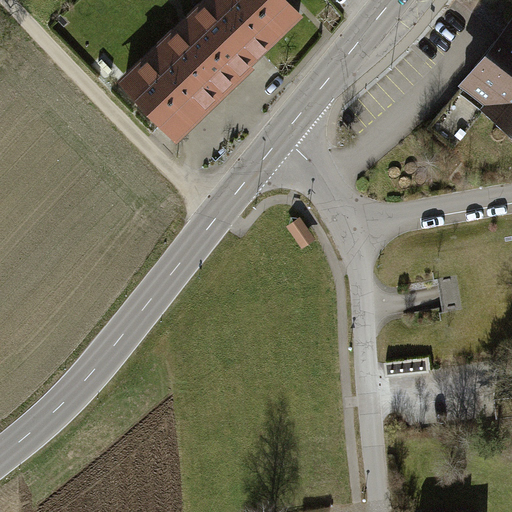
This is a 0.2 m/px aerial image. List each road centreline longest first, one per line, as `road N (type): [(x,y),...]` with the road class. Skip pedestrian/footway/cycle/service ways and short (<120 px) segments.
road 1 (secondary): [(282,136),(103,364),(0,458)]
road 2 (track): [(223,211),(9,0)]
road 3 (residential): [(353,230),(384,511)]
road 4 (secondary): [(395,0),(282,136)]
road 5 (residential): [(353,230),(511,198)]
